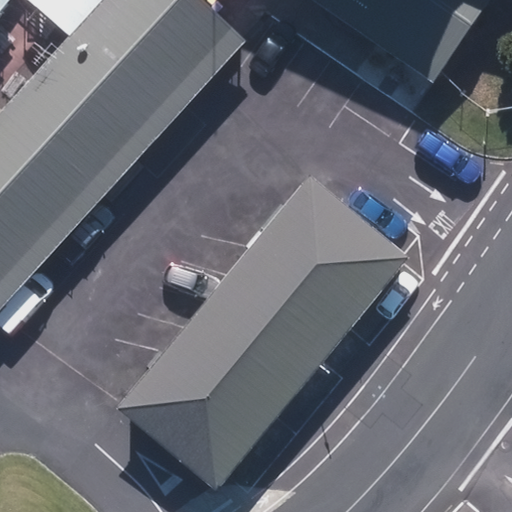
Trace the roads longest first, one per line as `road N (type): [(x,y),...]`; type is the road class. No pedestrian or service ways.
road 1 (unknown): [(13,420),(225,180),(254,159),(296,156),(337,170),(452,283)]
road 2 (unclassified): [(511,339),(343,511)]
